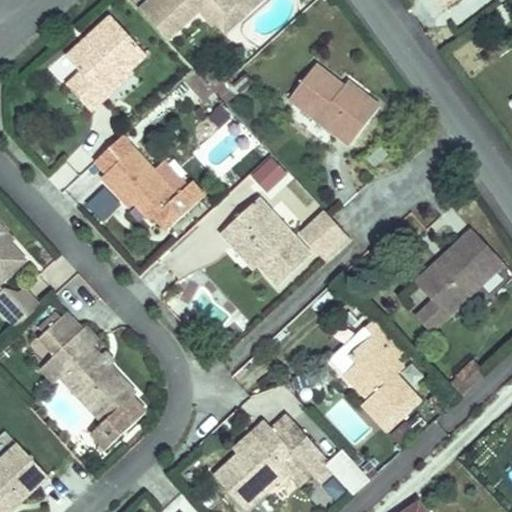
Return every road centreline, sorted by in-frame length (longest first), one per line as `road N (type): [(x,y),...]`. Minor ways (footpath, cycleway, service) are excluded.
road 1 (residential): [(66,511),(215,373),(0,147)]
road 2 (unknown): [(215,373),(378,252),(483,151)]
road 3 (residential): [(511,189),(370,0)]
